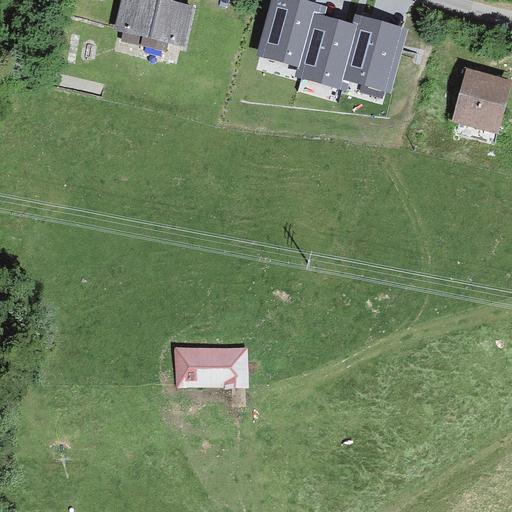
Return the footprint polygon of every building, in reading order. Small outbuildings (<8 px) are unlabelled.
[(328,6),(307,0),(271,0),(256,57),(298,68),(313,13),(326,16),(328,6)] [(134,3),(127,31),(133,32),(130,45),(163,53),(166,40),(175,42),(182,14),(134,3)] [(326,16),(313,13),(298,68),(296,77),(340,89),(343,79),(358,25),(352,23),(326,16)] [(355,14),(352,23),(358,25),(343,79),(390,92),(408,28),(355,14)] [(511,91),(511,85),(467,74),(454,124),(501,136),(511,91)] [(176,351),(175,382),(241,384),(242,353),(176,351)]
